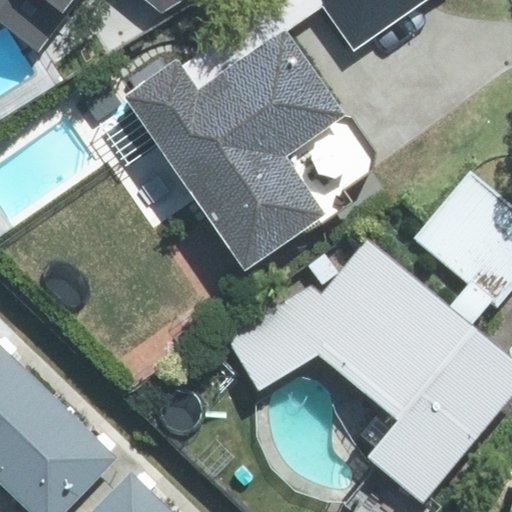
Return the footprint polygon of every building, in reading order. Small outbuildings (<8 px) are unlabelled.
[(138,17),(79,60),(203,229),(279,173),(237,115),(302,68),(252,0),(251,0),(169,60),(138,17)] [(498,326),(340,186),(254,281),(362,378),(331,413),(380,457),(498,326)] [(53,511),(107,459),(0,352),(0,497),(14,511),(53,511)] [(511,511),(511,420),(487,413),(455,511),(511,511)] [(163,511),(129,477),(92,511),(163,511)]
